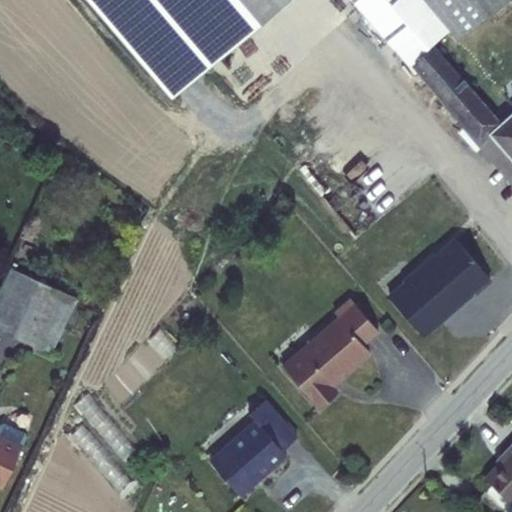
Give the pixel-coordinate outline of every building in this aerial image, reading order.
[(161,0),(221,75),(314,0),(161,0)] [(457,36),(497,0),(359,0),(409,63),(431,44),(449,29),(457,36)] [(409,63),(511,180),(511,132),(503,122),(501,124),(431,44),(409,63)] [(511,113),(503,122),(511,132),(511,113)] [(474,298),(491,284),(456,244),(437,261),(435,259),(403,286),(405,288),(389,301),(422,339),(440,324),(439,322),(446,315),(448,317),(473,296),(474,298)] [(68,288),(11,261),(0,283),(0,323),(42,344),(68,288)] [(328,388),(367,354),(360,346),(376,333),(348,302),(333,315),(337,320),(281,369),(317,411),(335,395),(328,388)] [(284,457),(299,445),(266,406),(251,420),(257,428),(211,467),(241,502),(288,461),(284,457)] [(0,480),(22,431),(20,426),(0,417),(0,480)] [(511,462),(490,485),(511,505),(511,462)]
